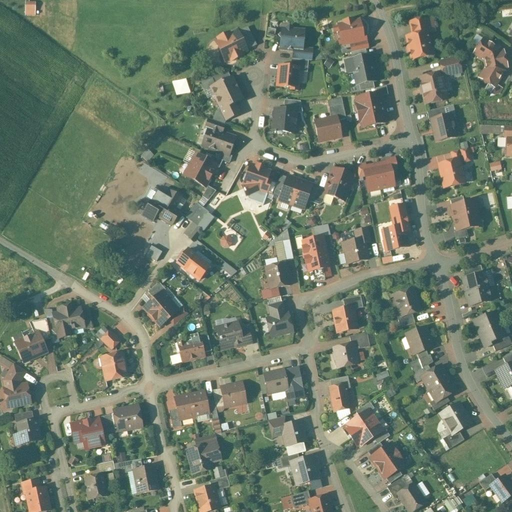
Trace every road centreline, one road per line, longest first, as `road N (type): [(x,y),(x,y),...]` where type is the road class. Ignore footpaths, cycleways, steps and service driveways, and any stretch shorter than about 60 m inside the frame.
road 1 (residential): [(0,240),(123,313),(143,340),(148,387)]
road 2 (residential): [(511,442),(466,376),(437,264)]
road 3 (residential): [(148,387),(55,413),(68,511)]
road 4 (residential): [(437,264),(355,279),(312,300),(308,344)]
road 5 (residential): [(411,140),(309,163),(249,143)]
road 6 (residential): [(308,344),(148,387)]
road 7 (residential): [(411,140),(380,13)]
road 8 (residential): [(148,387),(173,471),(176,511)]
road 9 (residential): [(437,264),(411,140)]
